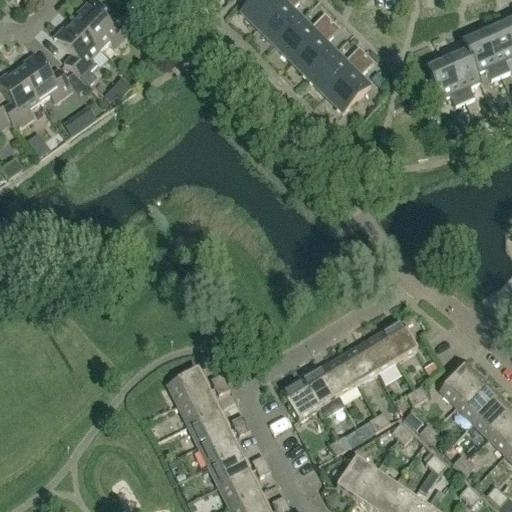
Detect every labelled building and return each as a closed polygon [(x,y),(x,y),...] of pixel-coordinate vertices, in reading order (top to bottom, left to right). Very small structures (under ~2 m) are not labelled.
[(257,33),(289,0),(254,0),(239,15),(257,33)] [(274,50),(302,22),(292,12),(304,0),(289,0),(257,33),(274,50)] [(115,51),(130,35),(113,18),(105,26),(87,8),(77,18),(80,20),(73,28),(100,55),(109,46),(115,51)] [(291,67),(332,26),(324,18),(311,32),(302,22),(274,50),(291,67)] [(511,25),(502,30),(511,53),(511,25)] [(308,84),(336,56),(326,46),(339,33),(332,26),(291,67),(308,84)] [(91,64),(100,55),(73,28),(66,35),(63,32),(53,42),(71,60),(64,68),(73,77),(81,85),(87,91),(97,82),(90,76),(97,69),(91,64)] [(511,60),(511,53),(502,30),(482,39),(500,80),(509,76),(504,64),(511,60)] [(500,80),(482,39),(462,48),(465,57),(475,77),(476,77),(486,72),(491,84),(500,80)] [(325,100),(366,60),(358,52),(345,65),(336,56),(308,84),(325,100)] [(480,86),(476,77),(475,77),(465,57),(446,65),(464,106),(474,102),(469,91),(480,86)] [(72,94),(58,74),(49,80),(34,59),(23,67),(25,70),(17,76),(39,107),(49,100),(54,107),(72,94)] [(342,118),(370,90),(360,80),(373,67),(366,60),(325,100),(342,118)] [(464,106),(446,65),(426,74),(439,104),(450,99),(455,110),(464,106)] [(39,107),(17,76),(9,82),(6,78),(0,82),(0,93),(10,107),(1,114),(10,127),(15,134),(33,121),(29,115),(39,107)] [(79,98),(87,91),(81,85),(73,77),(67,81),(79,98)] [(0,133),(10,127),(1,114),(0,112),(0,133)] [(38,138),(27,145),(33,154),(44,147),(38,138)] [(417,355),(399,326),(379,338),(397,367),(417,355)] [(397,367),(379,338),(359,349),(377,379),(397,367)] [(377,379),(359,349),(340,361),(357,391),(377,379)] [(357,391),(340,361),(320,373),(338,402),(357,391)] [(430,388),(442,380),(434,367),(422,375),(430,388)] [(458,410),(482,386),(465,369),(448,387),(443,392),(441,394),(458,410)] [(301,385),(318,414),(324,423),(343,412),(338,402),(320,373),(301,385)] [(208,395),(197,374),(167,389),(177,411),(208,395)] [(210,384),(214,392),(226,386),(222,378),(210,384)] [(444,383),(439,388),(443,392),(448,387),(444,383)] [(318,414),(301,385),(280,397),(298,426),(318,414)] [(230,394),(226,386),(214,392),(218,400),(230,394)] [(474,426),(498,402),(482,386),(458,410),(474,426)] [(421,391),(413,395),(420,406),(427,402),(421,391)] [(218,416),(208,395),(177,411),(188,431),(218,416)] [(412,411),(420,406),(413,395),(406,400),(412,411)] [(490,442),(511,420),(511,416),(498,402),(474,426),(490,442)] [(228,436),(218,416),(188,431),(198,451),(228,436)] [(383,417),(376,421),(382,432),(390,428),(383,417)] [(231,425),(235,433),(246,427),(242,419),(231,425)] [(506,458),(511,452),(511,420),(490,442),(506,458)] [(375,437),(382,432),(376,421),(368,426),(375,437)] [(250,435),(246,427),(235,433),(239,441),(250,435)] [(391,437),(397,443),(406,434),(400,428),(391,437)] [(419,439),(425,444),(434,435),(427,429),(419,439)] [(412,440),(406,434),(397,443),(404,449),(412,440)] [(440,441),(434,435),(425,444),(431,450),(440,441)] [(239,456),(228,436),(198,451),(208,472),(239,456)] [(344,440),(337,445),(343,456),(350,451),(344,440)] [(336,460),(343,456),(337,445),(329,449),(336,460)] [(249,477),(239,456),(208,472),(210,475),(218,492),(249,477)] [(430,456),(423,463),(427,466),(433,459),(430,456)] [(425,468),(431,474),(440,464),(433,459),(427,466),(425,468)] [(251,466),(255,474),(267,468),(263,460),(251,466)] [(452,469),(459,475),(467,466),(461,460),(452,469)] [(356,505),(375,477),(355,463),(336,492),(356,505)] [(446,471),(440,464),(431,474),(418,493),(426,498),(437,480),(446,471)] [(474,472),(467,466),(459,475),(465,481),(474,472)] [(271,476),(267,468),(255,474),(259,482),(271,476)] [(182,477),(176,480),(178,485),(185,481),(182,477)] [(229,511),(259,497),(249,477),(218,492),(228,511),(229,511)] [(365,511),(378,511),(394,489),(375,477),(356,505),(365,511)] [(405,511),(413,502),(394,489),(378,511),(405,511)] [(459,500),(465,505),(474,496),(468,490),(459,500)] [(486,500),(492,506),(501,497),(495,491),(486,500)] [(437,494),(427,510),(430,511),(433,511),(443,497),(437,494)] [(480,502),(474,496),(465,505),(472,511),(480,502)] [(266,511),(259,497),(229,511),(266,511)] [(498,511),(508,503),(501,497),(492,506),(498,511)] [(272,507),(274,511),(280,511),(287,509),(283,501),(272,507)] [(426,511),(413,502),(405,511),(426,511)]
